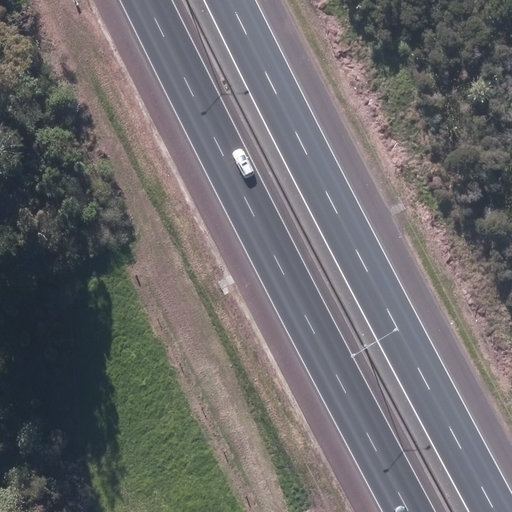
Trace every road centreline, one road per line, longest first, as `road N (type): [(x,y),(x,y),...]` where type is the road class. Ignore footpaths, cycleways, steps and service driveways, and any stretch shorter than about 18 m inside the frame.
road 1 (motorway): [(406,511),(145,0)]
road 2 (motorway): [(237,0),(496,511)]
